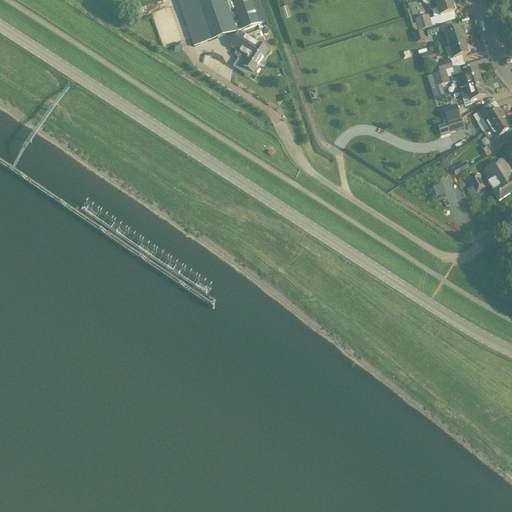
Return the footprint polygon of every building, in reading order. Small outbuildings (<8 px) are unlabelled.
[(178,0),(177,1),(193,48),(237,33),(225,0),(178,0)] [(232,0),(243,31),(266,23),(257,0),(232,0)] [(422,0),(423,3),(427,5),(428,5),(430,11),(437,9),(439,17),(454,13),(450,0),(422,0)] [(284,20),(290,18),(286,7),(281,9),(284,20)] [(418,33),(425,31),(432,28),(428,16),(414,21),(416,28),(412,29),(414,34),(418,33)] [(432,28),(425,31),(428,38),(441,33),(438,26),(432,28)] [(444,33),(448,47),(464,42),(459,29),(444,33)] [(236,63),(243,67),(252,73),(266,52),(239,35),(232,47),(242,54),(236,63)] [(453,60),(468,55),(464,42),(448,47),(453,60)] [(450,63),(437,67),(439,73),(452,69),(450,63)] [(455,78),(459,91),(481,84),(477,71),(455,78)] [(435,88),(449,84),(446,72),(439,74),(432,76),(435,88)] [(481,84),(459,91),(462,98),(468,95),(470,102),(485,98),(481,84)] [(442,126),(447,125),(461,121),(456,105),(442,110),(443,112),(438,114),(442,126)] [(506,121),(499,110),(493,114),(489,107),(473,117),(477,125),(480,123),(486,132),(506,121)] [(464,130),(461,121),(447,125),(449,134),(464,130)] [(506,136),(505,135),(511,130),(506,121),(486,132),(483,134),(486,139),(494,151),(507,143),(504,139),(506,137),(506,136)] [(488,185),(494,193),(492,194),(499,203),(511,193),(511,174),(503,160),(481,174),(489,184),(488,185)] [(466,163),(458,167),(459,168),(456,169),(459,175),(469,169),(466,163)] [(483,181),(479,175),(466,183),(471,190),(467,192),(472,199),(480,195),(479,193),(486,189),(482,183),(483,181)]
